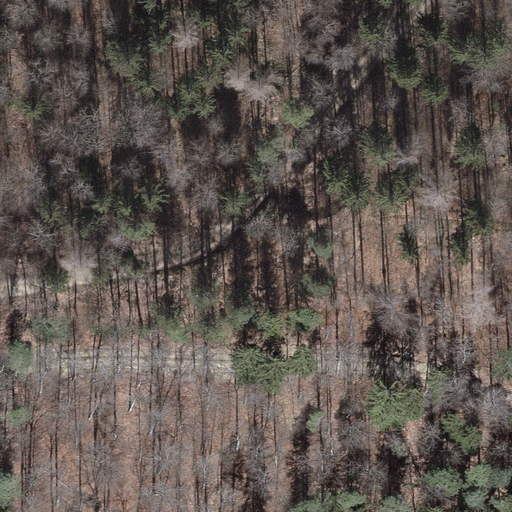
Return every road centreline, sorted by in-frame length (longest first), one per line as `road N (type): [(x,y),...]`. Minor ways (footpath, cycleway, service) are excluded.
road 1 (track): [(0,289),(179,256),(224,231),(425,0)]
road 2 (track): [(0,361),(379,364),(436,371),(511,403)]
